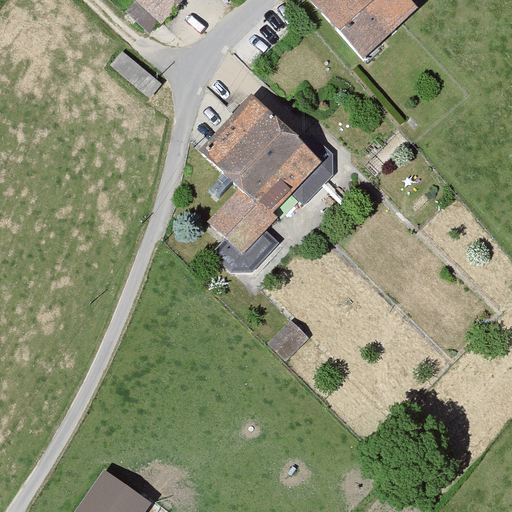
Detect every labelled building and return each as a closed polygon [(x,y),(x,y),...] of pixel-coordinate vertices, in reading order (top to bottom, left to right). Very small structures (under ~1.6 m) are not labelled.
[(189,0),(131,0),(134,2),(126,13),(152,38),(189,0)] [(419,17),(404,0),(306,0),(304,2),(365,71),(419,17)] [(162,87),(122,53),(110,68),(150,103),(162,87)] [(301,151),(251,100),(197,154),(236,198),(208,228),(223,246),(212,258),(231,276),(252,276),(279,248),(274,220),(294,199),(303,208),(333,179),(334,157),(313,137),(301,151)] [(308,340),(292,323),(269,347),(286,365),(308,340)] [(137,511),(156,485),(111,454),(71,511),(137,511)]
